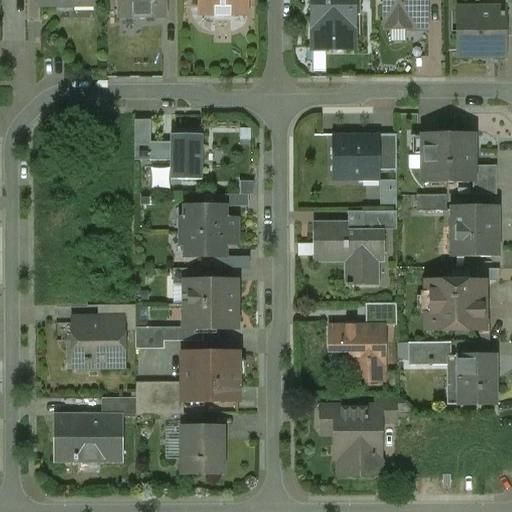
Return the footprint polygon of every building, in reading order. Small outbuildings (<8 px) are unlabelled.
[(39,0),(26,0),(27,21),(40,21),(40,5),(39,0)] [(117,0),(118,17),(166,17),(165,0),(117,0)] [(199,0),(200,8),(214,8),(214,16),(230,16),(230,8),(246,8),(245,0),(199,0)] [(311,0),(312,29),(346,29),(351,24),(354,24),(353,0),(311,0)] [(383,0),(384,27),(388,27),(391,30),(405,30),(408,27),(426,27),(425,0),(383,0)] [(504,9),(457,9),(457,57),(505,57),(505,37),(506,9),(504,9)] [(472,134),(423,135),(423,183),(473,182),(472,167),(472,134)] [(380,135),(314,136),(314,137),(331,137),(331,182),(379,182),(380,171),(380,135)] [(396,135),(380,135),(380,171),(396,171),(396,135)] [(203,185),(202,140),(159,141),(160,185),(203,185)] [(497,167),(472,167),(473,182),(473,196),(497,196),(497,167)] [(446,196),(417,196),(417,212),(446,212),(446,196)] [(225,208),(185,208),(185,220),(180,220),(180,233),(237,233),(237,221),(225,221),(225,208)] [(496,208),(452,208),(452,258),(497,257),(496,208)] [(396,212),(363,212),(363,226),(396,226),(396,212)] [(382,231),(348,231),(348,224),(315,225),(315,262),(346,261),(346,288),(352,288),(352,287),(377,287),(377,261),(382,261),(382,231)] [(237,233),(180,233),(180,245),(185,245),(185,258),(225,258),(225,244),(237,244),(237,233)] [(203,270),(173,270),(173,283),(185,283),(185,282),(203,282),(203,270)] [(499,270),(469,270),(469,282),(485,282),(499,282),(499,270)] [(236,282),(205,282),(203,282),(185,282),(185,283),(185,306),(237,306),(237,294),(236,294),(236,282)] [(469,282),(425,282),(425,332),(485,332),(485,282),(469,282)] [(396,304),(365,304),(365,327),(384,326),(384,327),(397,327),(396,304)] [(135,306),(98,306),(98,323),(123,323),(123,332),(135,332),(135,328),(135,306)] [(237,306),(185,306),(185,328),(185,330),(203,330),(236,330),(236,318),(237,318),(237,306)] [(98,323),(72,323),(73,361),(83,361),(91,368),(104,368),(106,366),(123,366),(123,332),(123,323),(98,323)] [(365,327),(342,327),(342,347),(352,357),(352,368),(366,383),(384,382),(384,327),(384,326),(365,327)] [(342,327),(329,327),(329,347),(342,347),(342,327)] [(163,328),(135,328),(135,332),(135,350),(164,350),(164,342),(163,342),(163,328)] [(185,328),(163,328),(163,342),(164,342),(203,342),(203,330),(185,330),(185,328)] [(450,344),(408,344),(408,366),(430,366),(430,358),(451,358),(450,344)] [(238,354),(182,354),(182,383),(182,402),(183,402),(204,402),(205,403),(206,403),(206,402),(238,402),(238,382),(239,382),(239,380),(238,380),(238,359),(239,359),(239,358),(238,358),(238,354)] [(496,357),(456,357),(456,366),(457,385),(447,385),(447,406),(497,405),(496,357)] [(182,383),(135,384),(135,399),(136,415),(181,415),(183,415),(184,415),(183,402),(182,402),(182,383)] [(397,396),(374,396),(374,408),(380,408),(381,423),(397,422),(397,396)] [(135,399),(101,399),(102,416),(120,416),(120,418),(136,418),(136,415),(135,399)] [(374,408),(321,408),(321,410),(329,410),(329,428),(339,428),(339,446),(342,446),(345,449),(345,457),(335,457),(335,459),(339,459),(339,476),(381,476),(381,423),(380,408),(374,408)] [(184,415),(183,415),(181,415),(181,428),(203,428),(203,415),(184,415)] [(102,416),(56,417),(57,463),(74,462),(75,465),(78,465),(78,463),(121,462),(120,418),(120,416),(102,416)] [(203,428),(181,428),(181,460),(186,460),(186,475),(223,475),(223,440),(219,440),(219,429),(203,428)]
